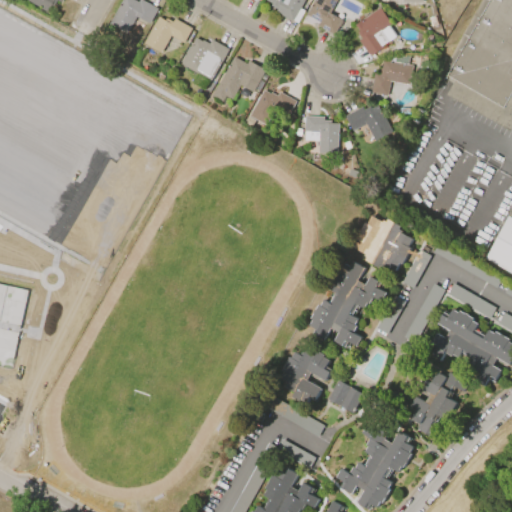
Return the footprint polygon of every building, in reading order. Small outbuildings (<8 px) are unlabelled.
[(51,13),(26,0),(66,0),(63,6),(60,4),(58,8),(55,6),(51,13)] [(158,11),(161,12),(158,15),(152,27),(139,19),(129,36),(112,26),(126,0),(132,0),(141,5),(143,2),(158,11)] [(307,0),(309,1),(296,25),(278,16),(280,13),(274,9),(275,6),(269,3),(270,0),(307,0)] [(308,17),(318,0),(339,0),(331,15),(344,23),(336,37),(319,28),(321,25),(308,17)] [(451,80),(497,0),(511,0),(511,99),(505,111),(451,80)] [(382,11),(394,27),(392,28),(399,39),(385,49),(386,50),(374,59),(372,57),(371,58),(361,44),(364,41),(359,35),(361,34),(357,28),(363,24),(379,14),(382,11)] [(159,24),(161,19),(168,23),(169,20),(176,24),(177,21),(194,31),(186,46),(173,39),(163,56),(159,53),(146,46),(159,24)] [(434,29),(431,21),(437,19),(440,27),(434,29)] [(213,41),(230,51),(223,64),(222,64),(212,82),(182,66),(197,40),(203,43),(204,42),(211,45),(213,41)] [(214,98),(236,59),(249,66),(251,63),(268,72),(260,87),(258,86),(254,94),(242,87),(233,102),(227,98),(224,104),(214,98)] [(385,62),(416,68),(412,87),(393,83),(390,99),(388,98),(375,95),(373,95),(377,75),(382,76),(385,62)] [(282,94),(298,104),(290,118),(278,111),(267,128),(250,119),(266,92),(279,100),(282,94)] [(380,108),(394,135),(377,145),(368,128),(355,135),(347,119),(364,110),(366,113),(372,110),(373,112),(380,108)] [(341,126),(340,156),(320,156),(321,144),(306,144),(307,119),(326,119),(326,123),(333,123),(333,126),(341,126)] [(255,128),(247,125),(249,120),(257,123),(255,128)] [(351,143),(354,150),(348,152),(346,145),(351,143)] [(316,222),(312,204),(316,203),(320,221),(316,222)] [(510,216),(511,217),(511,273),(486,259),(510,216)] [(411,251),(408,257),(409,258),(406,261),(403,267),(400,265),(395,274),(385,268),(384,269),(381,267),(379,271),(366,263),(368,261),(365,259),(366,257),(355,250),(359,243),(356,242),(366,225),(369,227),(373,218),(384,225),(385,223),(387,225),(389,221),(399,227),(397,230),(400,232),(399,233),(414,242),(409,250),(411,251)] [(431,256),(419,250),(402,283),(413,289),(431,256)] [(326,344),(316,339),(320,333),(311,329),(314,323),(321,308),(323,309),(326,304),(334,308),(339,297),(332,293),(336,286),(333,285),(336,278),(337,279),(340,271),(344,272),(346,267),(355,271),(357,266),(366,270),(360,284),(368,288),(372,279),(381,283),(377,290),(389,296),(384,305),(376,301),(370,313),(356,307),(351,317),(362,323),(358,330),(360,331),(357,338),(363,341),(358,350),(346,344),(344,349),(336,345),(340,336),(332,332),(326,344)] [(406,334),(413,337),(415,333),(420,336),(444,290),(432,284),(406,334)] [(495,304),(451,287),(446,298),(491,315),(495,304)] [(404,302),(394,297),(377,329),(387,335),(404,302)] [(462,314),(475,322),(474,324),(480,328),(477,334),(484,338),(482,340),(485,342),(490,334),(496,338),(497,335),(511,344),(511,367),(511,369),(500,362),(495,369),(503,374),(497,383),(492,380),(485,390),(477,385),(482,377),(469,370),(475,359),(473,358),(472,360),(464,355),(459,364),(446,356),(442,364),(433,359),(439,349),(433,346),(438,337),(447,342),(451,334),(439,327),(444,319),(446,316),(448,317),(447,319),(450,321),(455,313),(461,316),(462,314)] [(282,373),(290,360),(292,361),(296,355),(303,359),(306,354),(315,359),(318,354),(325,358),(324,360),(330,363),(325,372),(331,375),(325,383),(308,373),(303,381),(321,392),(316,400),(311,397),(306,405),(300,401),(298,403),(292,400),(295,396),(286,390),(289,385),(280,380),(284,374),(282,373)] [(450,377),(469,388),(464,396),(457,392),(450,403),(457,407),(447,425),(440,421),(434,431),(442,436),(436,445),(418,434),(419,431),(418,431),(419,428),(410,423),(416,413),(414,411),(413,413),(410,412),(417,401),(426,406),(431,397),(421,391),(426,383),(427,383),(428,381),(431,382),(429,385),(432,386),(438,376),(447,381),(448,378),(449,379),(450,377)] [(328,400),(338,380),(363,394),(353,413),(328,400)] [(318,436),(324,425),(275,399),(269,411),(318,436)] [(360,438),(365,431),(374,436),(377,429),(388,435),(382,444),(390,448),(397,437),(408,443),(406,448),(412,452),(408,458),(410,459),(407,464),(405,468),(404,468),(402,472),(399,471),(397,475),(398,476),(397,477),(390,474),(384,485),(390,488),(389,490),(387,494),(388,495),(386,500),(384,504),(383,503),(380,508),(378,507),(376,511),(375,511),(373,511),(366,508),(363,511),(361,511),(355,508),(362,496),(354,492),(350,499),(340,494),(344,488),(334,482),(339,474),(348,479),(351,472),(353,473),(356,467),(365,472),(371,462),(363,457),(364,455),(365,455),(367,451),(365,450),(369,443),(360,438)] [(314,470),(319,458),(281,442),(276,453),(314,470)] [(254,511),(255,511),(256,511),(265,511),(269,505),(261,501),(264,495),(263,494),(271,480),(272,480),(275,475),(284,480),(288,473),(297,478),(289,492),(296,496),(301,487),(313,494),(310,500),(317,504),(312,511),(310,511),(304,508),(302,511),(254,511)] [(347,511),(348,510),(330,500),(323,511),(347,511)]
